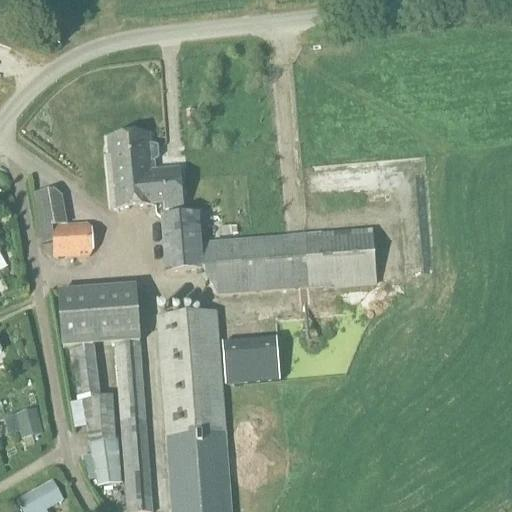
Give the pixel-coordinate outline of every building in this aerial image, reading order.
[(194,111),(186,112),(187,126),(195,126),(194,111)] [(109,159),(107,159),(111,212),(139,209),(137,174),(150,173),(149,164),(152,164),(157,159),(156,148),(151,146),(148,146),(148,136),(107,140),(109,159)] [(220,215),(264,210),(258,166),(257,167),(254,145),(213,150),(218,185),(216,185),(220,215)] [(178,171),(150,173),(137,174),(139,209),(164,207),(164,213),(169,213),(181,212),(178,171)] [(42,257),(87,256),(86,223),(59,224),(58,192),(40,192),(42,257)] [(169,219),(169,220),(161,221),(165,277),(202,273),(208,273),(206,247),(204,223),(197,223),(197,217),(182,218),(169,219)] [(231,228),(219,229),(219,239),(232,238),(232,237),(237,236),(237,228),(231,228)] [(370,233),(206,247),(208,273),(202,273),(218,298),(375,285),(370,233)] [(136,286),(59,291),(63,344),(70,344),(90,343),(117,341),(140,340),(136,286)] [(391,308),(377,361),(400,367),(414,314),(391,308)] [(226,440),(217,315),(158,320),(167,443),(226,440)] [(150,511),(140,340),(117,341),(127,511),(150,511)] [(224,394),(279,390),(276,348),(221,352),(224,394)] [(110,397),(81,399),(89,442),(113,440),(110,397)] [(35,412),(15,418),(22,443),(43,437),(35,412)] [(231,511),(226,440),(167,443),(172,511),(231,511)] [(22,511),(44,511),(46,511),(64,501),(54,482),(17,502),(22,511)]
